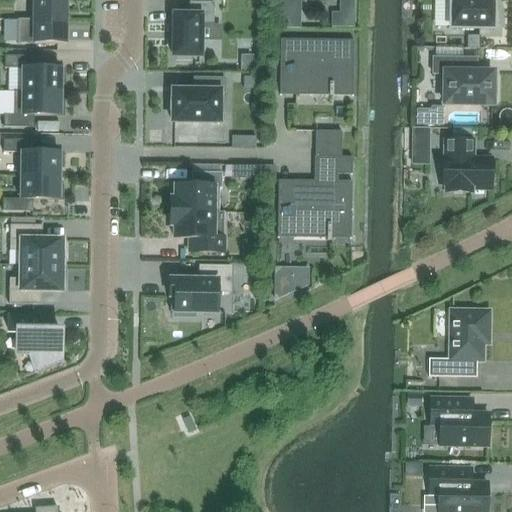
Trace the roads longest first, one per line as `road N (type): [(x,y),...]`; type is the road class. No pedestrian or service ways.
road 1 (residential): [(135,0),(133,44),(104,78),(100,96),(94,370)]
road 2 (residential): [(0,497),(96,462),(99,511)]
